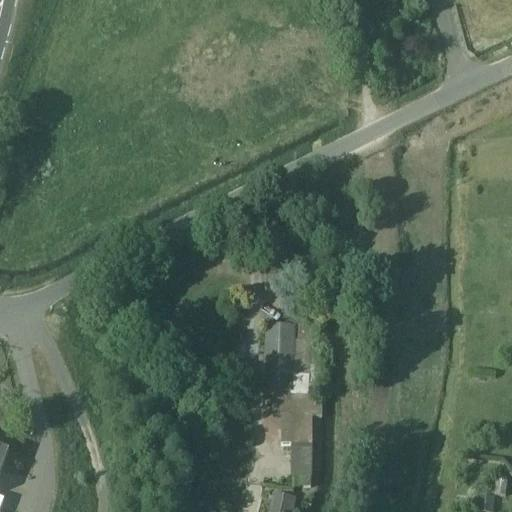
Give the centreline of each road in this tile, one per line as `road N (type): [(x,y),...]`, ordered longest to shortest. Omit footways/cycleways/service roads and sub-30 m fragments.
road 1 (track): [(350,0),(383,240),(377,400),(362,511)]
road 2 (unclassified): [(22,310),(467,85)]
road 3 (unclassified): [(30,511),(42,480),(41,415),(22,310)]
